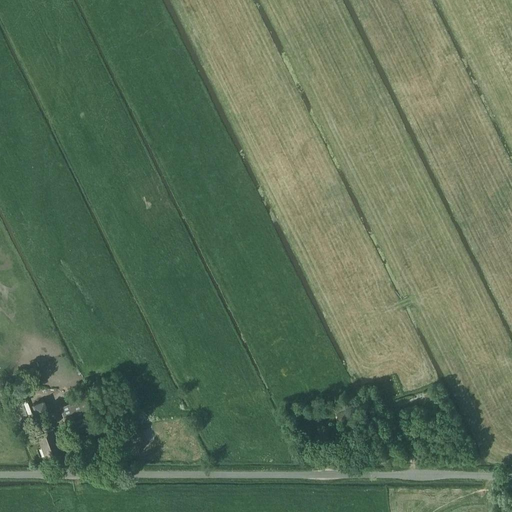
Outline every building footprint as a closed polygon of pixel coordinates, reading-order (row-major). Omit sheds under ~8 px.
[(370,404),(377,401),(371,389),(364,392),(370,404)] [(75,434),(96,426),(83,391),(68,397),(71,405),(69,406),(68,403),(59,407),(65,424),(70,422),(75,434)] [(338,411),(345,409),(345,408),(348,407),(347,404),(344,405),(343,400),(333,403),(335,411),(338,411)] [(20,426),(29,423),(21,401),(12,404),(20,426)] [(349,408),(345,409),(338,411),(340,419),(351,416),(349,408)] [(45,455),(60,450),(52,428),(37,434),(45,455)]
